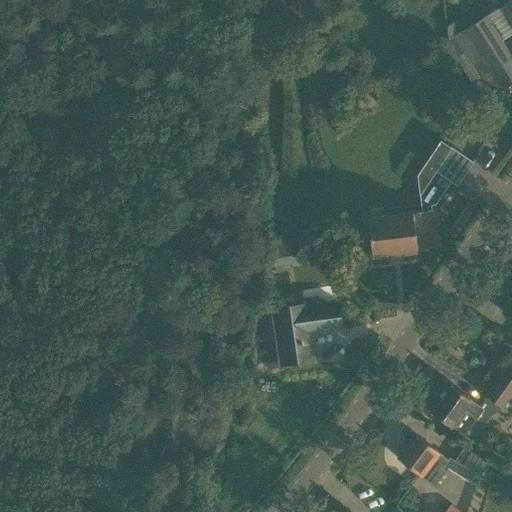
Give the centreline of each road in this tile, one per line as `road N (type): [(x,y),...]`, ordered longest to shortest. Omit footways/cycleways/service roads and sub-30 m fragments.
road 1 (track): [(195,511),(258,220),(261,0)]
road 2 (tertiary): [(280,511),(511,197)]
